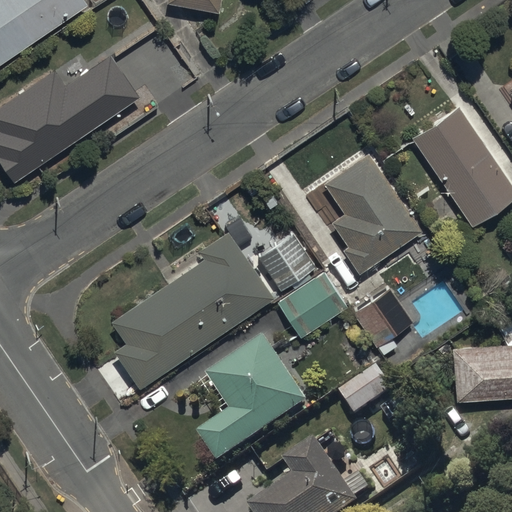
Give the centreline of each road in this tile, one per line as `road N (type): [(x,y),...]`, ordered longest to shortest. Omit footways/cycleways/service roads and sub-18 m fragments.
road 1 (residential): [(396,0),(0,279)]
road 2 (residential): [(0,345),(111,511)]
